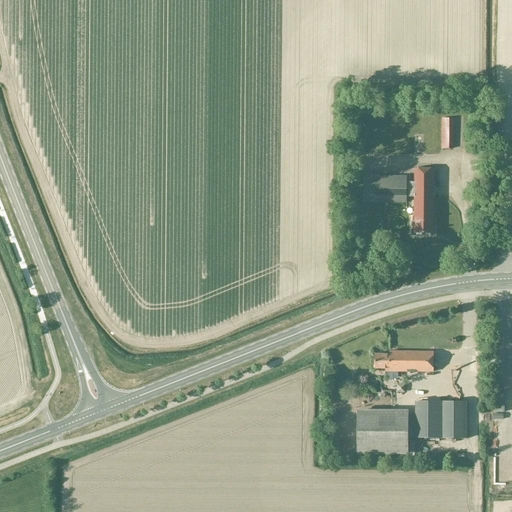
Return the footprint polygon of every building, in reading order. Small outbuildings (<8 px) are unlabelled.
[(453,150),(453,119),(441,119),(441,150),(453,150)] [(364,177),(363,203),(382,203),(406,203),(406,198),(414,198),(414,234),(434,234),(435,170),(415,169),(414,183),(406,183),(406,178),(382,178),(382,177),(364,177)] [(434,373),(434,353),(390,352),(390,355),(376,355),(375,369),(386,369),(385,372),(434,373)] [(503,413),(503,392),(494,392),(493,413),(503,413)] [(408,439),(466,439),(467,402),(416,402),(416,413),(409,413),(409,412),(358,412),(357,453),(408,453),(408,439)]
